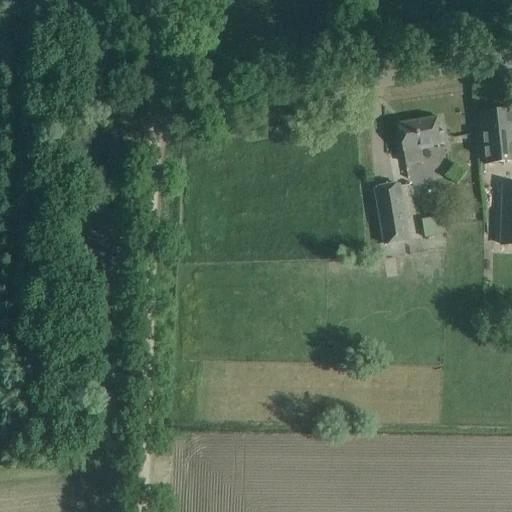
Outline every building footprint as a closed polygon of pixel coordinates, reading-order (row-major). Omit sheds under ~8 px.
[(506,108),(479,111),(484,164),(511,161),(511,129),(509,130),(506,108)] [(440,118),(397,125),(401,150),(403,150),(405,164),(423,161),(421,147),(444,143),(440,118)] [(374,188),(384,244),(409,240),(399,184),(374,188)] [(511,187),(503,188),(501,244),(511,244),(511,187)] [(439,217),(421,219),(425,238),(443,234),(439,217)]
